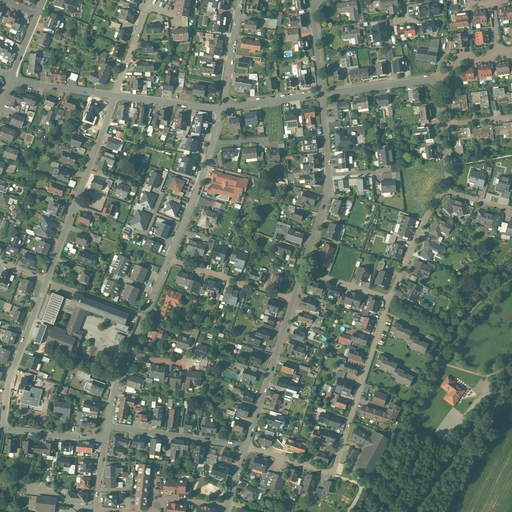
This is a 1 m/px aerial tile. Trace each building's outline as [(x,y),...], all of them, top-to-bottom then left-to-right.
[(55,0),(54,6),(64,9),(62,9),(64,4),(65,0),(55,0)] [(72,2),(67,0),(65,0),(64,4),(65,5),(65,6),(66,6),(65,10),(73,13),(76,4),(76,3),(72,2)] [(179,0),(179,7),(178,7),(178,11),(177,16),(182,17),(187,18),(190,0),(179,0)] [(228,6),(218,4),(219,0),(214,0),(213,9),(227,12),(228,6)] [(264,1),(259,0),(254,0),(252,10),(261,12),(264,1)] [(304,0),(295,0),(297,11),(305,10),(304,0)] [(395,0),(380,0),(380,1),(381,8),(390,7),(391,13),(397,12),(395,0)] [(129,4),(120,1),(119,4),(123,6),(123,5),(128,7),(135,9),(137,4),(130,2),(129,4)] [(356,2),(336,5),(338,13),(350,11),(352,21),(351,21),(358,21),(358,20),(358,15),(357,11),(356,2)] [(438,4),(428,5),(430,16),(439,15),(438,4)] [(428,5),(419,7),(419,10),(420,17),(430,16),(428,5)] [(121,9),(120,13),(121,13),(118,19),(123,21),(127,11),(121,9)] [(136,14),(127,11),(123,21),(126,22),(132,24),(134,18),(136,14)] [(17,15),(11,12),(8,19),(6,23),(12,25),(16,18),(17,15)] [(61,18),(51,14),(51,15),(49,21),(47,24),(47,25),(56,28),(56,27),(58,22),(59,23),(61,18)] [(222,16),(218,16),(216,26),(224,27),(225,27),(226,17),(222,17),(222,16)] [(304,17),(296,18),(297,26),(297,28),(298,28),(305,27),(304,17)] [(16,18),(12,25),(10,28),(17,31),(22,21),(16,18)] [(277,20),(269,19),(268,26),(276,27),(277,22),(277,20)] [(257,23),(246,21),(244,29),(244,28),(248,29),(256,31),(257,23)] [(121,25),(112,22),(110,26),(119,30),(121,25)] [(426,23),(422,24),(422,26),(423,34),(424,34),(427,33),(427,34),(431,33),(435,32),(435,29),(434,24),(434,22),(426,23)] [(56,28),(47,25),(47,24),(46,23),(44,28),(54,32),(56,28)] [(157,25),(147,25),(147,34),(157,34),(157,29),(157,25)] [(378,26),(373,27),(373,30),(372,30),(372,35),(386,33),(386,29),(385,29),(385,26),(385,25),(378,26)] [(413,26),(405,27),(406,37),(412,36),(412,35),(414,35),(414,29),(413,26)] [(405,27),(397,29),(398,37),(401,37),(401,38),(406,37),(405,27)] [(350,28),(349,28),(342,29),(340,29),(340,32),(341,40),(354,38),(355,45),(361,44),(360,37),(359,30),(351,31),(350,28)] [(182,30),(172,31),(173,41),(189,39),(187,29),(182,30)] [(129,33),(120,30),(119,33),(120,34),(118,39),(117,38),(117,39),(126,42),(129,33)] [(50,37),(41,33),(37,44),(46,48),(50,37)] [(386,33),(372,35),(373,40),(375,40),(375,42),(375,43),(379,42),(387,41),(386,33)] [(465,34),(454,36),(456,49),(468,48),(467,41),(467,38),(466,35),(466,34),(465,34)] [(219,40),(215,39),(214,43),(213,48),(222,50),(223,40),(219,40)] [(299,40),(298,40),(298,45),(299,52),(308,51),(307,39),(299,40)] [(252,41),(243,40),(241,48),(251,50),(252,43),(252,41)] [(439,40),(429,41),(428,51),(437,52),(439,40)] [(259,43),(254,42),(254,43),(252,43),(251,50),(251,48),(254,49),(254,48),(255,48),(254,50),(255,50),(259,51),(260,46),(259,46),(259,43)] [(3,43),(0,50),(0,54),(4,57),(9,47),(6,46),(5,44),(3,43)] [(153,44),(142,44),(142,53),(153,53),(153,44)] [(116,47),(113,56),(119,59),(123,50),(116,47)] [(213,48),(211,48),(210,54),(210,55),(213,55),(221,56),(221,53),(222,53),(222,50),(213,48)] [(428,51),(418,49),(416,60),(436,63),(437,52),(428,51)] [(108,54),(101,51),(98,57),(99,57),(106,59),(108,54)] [(40,55),(35,54),(35,55),(30,54),(30,59),(29,64),(39,65),(40,55)] [(249,60),(239,59),(238,67),(247,69),(249,60)] [(403,60),(393,62),(395,74),(405,72),(403,60)] [(147,63),(137,63),(137,71),(146,72),(147,63)] [(212,63),(211,63),(212,63),(211,66),(211,68),(211,69),(212,70),(211,74),(217,75),(219,64),(212,63)] [(39,65),(29,64),(28,73),(38,74),(38,70),(39,70),(39,67),(39,65)] [(108,66),(104,64),(103,65),(100,73),(108,77),(110,72),(112,68),(108,66)] [(386,64),(376,65),(378,76),(387,74),(386,64)] [(211,66),(204,65),(202,73),(204,73),(204,67),(211,68),(211,66)] [(339,69),(333,69),(334,82),(343,81),(342,71),(340,72),(339,69)] [(368,77),(367,69),(358,70),(360,78),(368,77)] [(472,69),(467,69),(465,71),(466,75),(462,75),(463,81),(473,80),(473,78),(472,69)] [(309,70),(301,71),(301,70),(299,70),(299,72),(301,86),(310,85),(309,79),(310,78),(309,70)] [(350,71),(349,72),(351,79),(360,78),(358,70),(350,71)] [(58,72),(51,71),(50,80),(57,81),(58,72)] [(65,72),(58,72),(57,81),(64,82),(64,80),(65,77),(66,77),(66,75),(65,74),(65,72)] [(78,76),(71,73),(69,78),(69,79),(75,82),(78,76)] [(99,76),(92,73),(89,79),(96,82),(97,80),(98,78),(99,76)] [(99,76),(98,78),(97,80),(96,82),(96,83),(96,82),(100,84),(104,86),(106,81),(108,77),(100,73),(99,76)] [(246,80),(236,79),(235,87),(244,89),(246,80)] [(293,79),(285,80),(287,88),(295,87),(293,79)] [(274,80),(266,81),(267,87),(268,91),(276,90),(274,80)] [(142,81),(134,81),(134,85),(133,85),(133,90),(142,91),(142,81)] [(166,82),(164,82),(163,90),(173,92),(174,84),(174,83),(166,82)] [(205,87),(194,86),(193,89),(193,95),(197,95),(197,96),(200,96),(204,96),(205,87)] [(504,89),(493,90),(493,97),(496,97),(497,102),(506,101),(506,99),(507,99),(510,99),(509,93),(504,94),(504,89)] [(423,90),(413,92),(414,94),(413,94),(413,100),(414,100),(415,103),(424,102),(423,90)] [(487,91),(473,93),(473,97),(471,97),(472,102),(480,101),(481,108),(489,107),(487,91)] [(16,94),(11,92),(8,100),(11,101),(9,107),(15,109),(17,103),(20,96),(19,95),(17,94),(16,94)] [(37,98),(25,94),(24,96),(21,103),(22,103),(26,104),(33,107),(37,98)] [(20,96),(17,103),(15,109),(9,107),(8,110),(18,113),(22,103),(21,103),(24,96),(20,96)] [(387,96),(377,98),(378,106),(388,105),(387,96)] [(465,96),(455,97),(456,105),(452,106),(453,112),(467,110),(465,96)] [(56,100),(46,97),(43,105),(53,108),(56,100)] [(367,98),(356,100),(356,102),(357,110),(368,108),(367,98)] [(77,104),(67,100),(65,107),(74,111),(77,104)] [(342,103),(334,104),(335,120),(338,119),(338,120),(339,120),(339,119),(342,119),(341,109),(348,108),(348,109),(349,109),(347,102),(342,103)] [(101,106),(92,103),(89,109),(89,110),(98,113),(101,106)] [(129,107),(120,105),(119,114),(126,115),(127,115),(129,107)] [(427,107),(420,108),(420,109),(422,121),(428,120),(432,120),(430,107),(427,107)] [(149,109),(140,108),(140,112),(139,119),(144,119),(147,120),(148,117),(149,109)] [(64,111),(58,109),(56,115),(62,117),(64,111)] [(137,109),(133,119),(132,119),(132,123),(136,124),(137,124),(138,122),(137,122),(138,121),(140,120),(141,121),(143,122),(144,121),(144,119),(139,119),(140,112),(137,111),(137,109)] [(314,109),(304,110),(305,119),(313,118),(315,117),(314,109)] [(89,110),(87,116),(86,119),(93,121),(94,120),(96,121),(97,117),(95,117),(96,112),(98,113),(89,110)] [(50,111),(46,122),(51,124),(55,113),(50,111)] [(168,112),(161,111),(160,113),(159,120),(167,121),(168,112)] [(295,112),(285,113),(286,121),(288,120),(296,119),(295,112)] [(160,113),(157,113),(155,118),(154,121),(153,127),(153,128),(159,129),(159,125),(167,126),(167,121),(159,120),(160,113)] [(256,113),(244,115),(246,124),(251,123),(252,124),(258,124),(256,113)] [(24,119),(13,114),(9,124),(20,128),(24,119)] [(126,115),(119,114),(118,123),(125,124),(125,121),(126,121),(126,115)] [(187,116),(177,115),(175,129),(183,130),(185,131),(186,126),(187,116)] [(195,133),(195,134),(200,134),(206,135),(207,128),(208,128),(208,125),(207,125),(208,118),(198,117),(197,116),(197,121),(195,121),(195,128),(196,128),(195,133)] [(236,117),(231,118),(229,119),(229,121),(230,131),(235,130),(240,129),(239,119),(236,120),(236,117)] [(511,122),(503,124),(503,126),(499,127),(500,135),(507,134),(508,134),(508,138),(511,137),(511,122)] [(120,125),(117,136),(123,137),(126,126),(120,125)] [(482,129),(473,130),(474,139),(484,137),(484,136),(488,136),(488,141),(493,140),(491,126),(481,127),(482,129)] [(425,128),(418,129),(418,128),(412,129),(413,136),(424,135),(425,140),(426,140),(433,139),(434,139),(433,127),(425,128)] [(15,132),(2,128),(0,131),(0,138),(11,142),(15,132)] [(469,129),(460,130),(460,132),(453,133),(455,148),(460,147),(459,140),(471,138),(469,129)] [(343,132),(335,133),(336,147),(345,146),(345,145),(354,144),(354,136),(344,137),(343,132)] [(34,137),(27,134),(24,142),(31,144),(34,137)] [(82,139),(73,135),(70,143),(73,144),(72,145),(78,148),(79,148),(82,139)] [(121,139),(114,137),(113,140),(119,142),(119,144),(121,145),(123,141),(121,140),(121,139)] [(113,140),(109,138),(106,147),(114,149),(116,150),(119,144),(119,142),(113,140)] [(198,141),(188,139),(186,145),(186,146),(188,147),(187,150),(185,150),(195,153),(198,141)] [(316,140),(303,141),(304,152),(317,150),(316,140)] [(71,150),(61,146),(59,151),(64,152),(70,154),(71,150)] [(428,147),(426,147),(427,160),(437,158),(435,146),(428,147)] [(391,147),(385,148),(385,150),(379,151),(380,157),(379,158),(381,166),(384,165),(384,166),(390,165),(390,167),(394,167),(393,165),(391,147)] [(18,152),(6,148),(2,157),(15,161),(18,152)] [(233,149),(223,150),(223,154),(224,159),(229,158),(234,158),(234,157),(233,149)] [(256,149),(244,150),(244,156),(246,156),(246,159),(257,158),(256,154),(256,149)] [(279,150),(268,151),(269,161),(280,160),(279,150)] [(70,154),(64,152),(60,161),(72,166),(74,161),(75,156),(70,154)] [(116,157),(104,152),(100,162),(101,162),(97,172),(103,174),(107,164),(108,163),(113,165),(116,157)] [(196,160),(184,157),(178,175),(191,178),(196,160)] [(318,157),(309,158),(309,163),(310,168),(310,169),(319,168),(318,157)] [(352,161),(337,162),(338,166),(339,166),(339,169),(344,169),(353,168),(352,161)] [(16,166),(10,164),(8,168),(5,167),(5,170),(13,174),(16,166)] [(398,164),(393,165),(394,167),(390,167),(391,173),(399,172),(398,164)] [(70,172),(60,168),(57,176),(63,178),(62,180),(67,181),(70,172)] [(150,178),(159,182),(162,175),(153,171),(150,178)] [(234,178),(231,177),(232,177),(223,175),(222,175),(223,174),(222,173),(222,174),(220,174),(220,173),(213,171),(211,176),(217,177),(215,182),(216,182),(216,184),(212,184),(211,188),(208,188),(207,193),(211,194),(212,192),(217,193),(217,194),(221,195),(221,194),(225,195),(225,196),(228,197),(229,196),(234,197),(234,199),(238,200),(239,196),(241,196),(242,191),(245,192),(248,180),(244,179),(243,180),(238,179),(238,178),(235,177),(234,178)] [(478,174),(472,173),(470,181),(475,182),(474,185),(482,188),(485,178),(486,173),(478,171),(478,174)] [(511,177),(494,173),(491,181),(499,184),(497,191),(506,194),(508,186),(511,177)] [(319,174),(309,175),(309,176),(304,176),(305,185),(306,185),(306,184),(310,183),(310,186),(320,185),(319,174)] [(104,182),(94,178),(91,187),(101,191),(104,182)] [(159,182),(150,178),(148,185),(157,189),(159,182)] [(174,178),(170,188),(177,191),(180,192),(184,183),(184,182),(181,181),(174,178)] [(367,180),(357,180),(358,186),(358,191),(369,190),(369,185),(368,180),(367,180)] [(348,181),(338,181),(339,189),(349,189),(348,187),(348,181)] [(394,181),(381,182),(382,193),(395,192),(394,181)] [(64,188),(52,184),(50,188),(52,190),(51,193),(61,197),(62,192),(64,188)] [(130,188),(119,184),(116,193),(119,194),(119,195),(126,197),(127,192),(128,193),(129,191),(130,188)] [(137,188),(131,185),(130,188),(129,191),(135,194),(137,188)] [(145,192),(143,198),(153,203),(156,197),(149,194),(145,192)] [(316,196),(303,192),(302,198),(303,198),(302,203),(309,205),(310,204),(314,206),(315,200),(316,196)] [(9,198),(3,196),(0,204),(6,206),(7,203),(9,198)] [(181,201),(172,197),(170,203),(178,206),(181,201)] [(17,201),(9,198),(7,203),(15,206),(17,201)] [(143,198),(140,205),(144,206),(151,209),(153,203),(143,198)] [(346,203),(336,200),(332,213),(342,216),(346,203)] [(222,204),(215,201),(211,213),(215,214),(219,215),(222,204)] [(465,205),(450,201),(443,208),(450,214),(453,211),(459,212),(460,216),(467,214),(465,207),(465,205)] [(64,207),(54,203),(50,214),(59,218),(64,207)] [(169,203),(165,213),(175,217),(179,207),(178,206),(170,203),(169,203)] [(346,203),(342,216),(347,218),(352,205),(346,203)] [(117,207),(109,204),(105,214),(107,214),(113,217),(115,212),(116,212),(117,209),(117,208),(117,207)] [(211,213),(207,212),(207,211),(204,210),(203,212),(204,212),(200,222),(199,223),(198,224),(199,226),(201,227),(202,226),(207,227),(208,222),(215,225),(216,221),(217,221),(219,215),(215,214),(211,213)] [(294,211),(292,210),(290,218),(301,221),(304,214),(294,210),(294,211)] [(137,215),(136,219),(147,224),(148,220),(150,216),(141,212),(138,211),(136,214),(137,215)] [(485,213),(478,211),(476,222),(484,224),(489,225),(487,231),(495,233),(499,217),(494,216),(493,217),(490,216),(490,215),(484,214),(485,213)] [(92,217),(81,213),(78,222),(88,226),(89,225),(88,225),(90,217),(91,217),(92,217)] [(407,218),(403,217),(400,225),(413,229),(414,224),(414,223),(415,220),(407,218)] [(9,220),(5,218),(0,230),(4,231),(4,229),(5,230),(9,220)] [(133,223),(131,226),(135,228),(143,231),(145,227),(146,227),(147,224),(136,219),(134,223),(133,223)] [(451,225),(436,219),(434,223),(435,223),(432,229),(431,229),(430,233),(438,237),(438,236),(441,229),(448,232),(451,225)] [(48,222),(44,220),(44,221),(41,227),(50,231),(52,227),(55,228),(57,225),(53,224),(52,223),(51,223),(48,222)] [(161,223),(158,230),(168,234),(171,228),(165,225),(161,223)] [(508,224),(502,223),(499,232),(505,234),(508,224)] [(337,226),(330,224),(328,231),(339,234),(341,228),(337,226)] [(305,234),(290,229),(279,225),(279,226),(279,228),(278,231),(288,234),(286,240),(301,245),(305,234)] [(413,229),(400,225),(398,233),(398,234),(402,235),(409,237),(410,234),(411,234),(413,229)] [(41,227),(39,231),(37,231),(36,234),(47,238),(49,234),(53,235),(54,232),(41,227)] [(126,227),(125,227),(122,234),(128,236),(131,230),(126,227)] [(158,230),(155,236),(159,237),(166,240),(168,234),(158,230)] [(339,234),(328,231),(326,237),(333,240),(337,241),(339,234)] [(438,237),(430,233),(428,237),(431,239),(438,241),(440,237),(438,236),(438,237)] [(88,237),(79,234),(76,243),(79,244),(79,243),(85,246),(88,237)] [(102,238),(91,234),(89,238),(100,242),(102,238)] [(215,240),(209,238),(206,246),(205,246),(205,248),(208,249),(211,250),(212,250),(215,240)] [(157,243),(149,240),(148,242),(146,241),(146,242),(148,242),(146,245),(145,245),(143,249),(154,254),(158,245),(156,244),(157,243)] [(43,243),(39,241),(38,241),(35,251),(45,255),(49,245),(43,243)] [(205,246),(191,241),(190,241),(190,244),(189,247),(187,246),(186,250),(188,250),(187,251),(192,252),(191,255),(197,257),(198,253),(202,254),(201,255),(202,256),(205,248),(205,246)] [(427,241),(421,256),(429,260),(432,253),(431,253),(433,250),(438,252),(436,256),(437,256),(440,257),(444,249),(439,246),(430,242),(427,241)] [(17,245),(10,242),(6,251),(7,251),(7,250),(11,252),(10,253),(16,255),(19,246),(17,245)] [(71,249),(70,252),(76,254),(77,250),(73,248),(74,245),(68,243),(67,248),(71,249)] [(292,248),(283,245),(279,244),(276,251),(281,253),(279,258),(288,261),(289,258),(290,255),(292,248)] [(330,246),(325,244),(324,248),(323,248),(319,262),(320,262),(318,266),(324,268),(324,266),(328,267),(328,268),(329,266),(334,249),(330,248),(330,246)] [(403,247),(393,244),(389,256),(400,259),(403,247)] [(228,250),(217,246),(213,256),(219,258),(220,256),(225,257),(227,252),(228,250)] [(248,255),(234,250),(231,260),(235,261),(233,267),(243,270),(248,255)] [(95,257),(81,252),(78,260),(81,261),(81,262),(85,264),(85,262),(94,266),(97,260),(94,259),(95,257)] [(26,257),(24,256),(23,259),(22,263),(33,267),(36,258),(26,254),(26,257)] [(129,260),(119,256),(117,262),(128,266),(129,264),(128,263),(129,260)] [(385,263),(380,261),(376,270),(380,271),(382,272),(385,263)] [(426,265),(416,261),(411,273),(421,278),(424,272),(428,274),(427,275),(428,275),(429,276),(430,274),(429,273),(431,269),(432,268),(426,265)] [(128,266),(117,262),(114,267),(126,272),(128,266)] [(147,270),(136,266),(131,279),(142,283),(147,270)] [(126,272),(114,267),(112,272),(122,277),(123,274),(125,274),(126,272)] [(370,271),(359,268),(357,275),(358,276),(357,280),(366,283),(370,271)] [(266,274),(259,271),(258,275),(256,280),(256,281),(264,283),(266,274)] [(382,272),(380,271),(378,279),(377,279),(375,284),(386,287),(390,274),(382,272)] [(10,275),(2,272),(0,278),(0,283),(4,284),(6,285),(7,285),(10,275)] [(91,275),(83,272),(79,282),(87,285),(91,275)] [(193,276),(180,272),(176,283),(189,287),(190,285),(191,284),(193,276)] [(275,272),(274,274),(272,281),(273,281),(272,286),(280,288),(283,278),(279,277),(280,274),(275,272)] [(32,283),(24,280),(20,290),(29,294),(31,290),(30,289),(32,283)] [(220,285),(206,280),(203,288),(202,290),(204,291),(211,293),(211,295),(210,295),(210,296),(210,297),(215,299),(216,299),(218,294),(220,285)] [(119,285),(109,281),(106,286),(118,291),(119,288),(117,288),(119,285)] [(324,286),(310,282),(307,290),(321,294),(322,290),(323,291),(324,286)] [(409,288),(407,293),(403,291),(402,294),(406,296),(405,298),(408,300),(414,303),(419,293),(420,293),(421,290),(422,289),(417,286),(409,283),(407,288),(409,288)] [(200,287),(191,284),(190,285),(189,287),(188,290),(195,292),(193,296),(197,297),(200,287)] [(139,290),(128,285),(123,299),(134,303),(139,290)] [(118,291),(106,286),(104,292),(114,296),(115,293),(117,294),(118,291)] [(341,290),(332,287),(329,295),(338,298),(341,290)] [(229,289),(226,288),(225,291),(226,291),(226,293),(225,293),(222,301),(226,303),(226,301),(228,302),(228,303),(230,298),(231,299),(232,294),(231,294),(233,289),(229,288),(229,289)] [(238,292),(234,291),(234,293),(232,292),(233,289),(231,294),(232,294),(231,299),(230,298),(228,303),(230,304),(230,305),(235,307),(238,298),(236,298),(237,297),(238,297),(239,295),(238,294),(238,292)] [(181,295),(169,291),(167,299),(166,303),(165,303),(162,315),(167,317),(171,305),(175,306),(175,307),(178,305),(181,295)] [(83,333),(78,331),(86,310),(112,320),(112,322),(116,323),(118,324),(116,328),(127,332),(128,328),(125,326),(125,325),(129,315),(82,298),(83,296),(75,293),(72,301),(53,294),(43,321),(54,325),(59,310),(73,315),(66,332),(53,327),(46,343),(75,354),(83,333)] [(352,294),(348,293),(346,297),(345,303),(351,305),(355,294),(353,294),(352,294)] [(357,295),(355,294),(351,305),(358,307),(360,301),(361,297),(357,296),(357,295)] [(316,302),(305,298),(302,307),(310,310),(313,311),(316,311),(317,309),(316,308),(315,307),(315,306),(316,302)] [(280,304),(269,300),(266,310),(274,312),(277,313),(280,304)] [(378,302),(370,300),(367,310),(376,313),(378,307),(377,307),(378,302)] [(12,305),(5,303),(3,308),(10,311),(12,305)] [(23,314),(15,311),(12,320),(20,324),(23,314)] [(314,317),(300,313),(298,320),(312,324),(313,321),(314,318),(314,317)] [(318,316),(317,316),(316,319),(314,318),(313,321),(317,323),(317,324),(321,325),(323,318),(318,316)] [(363,324),(362,328),(370,330),(373,321),(365,318),(363,322),(363,324)] [(405,331),(402,329),(403,326),(394,323),(390,332),(394,334),(393,336),(401,340),(402,339),(408,341),(411,335),(412,332),(406,329),(405,331)] [(34,344),(40,346),(46,326),(40,324),(34,344)] [(17,331),(7,328),(2,342),(12,345),(17,331)] [(154,329),(153,332),(150,331),(148,337),(155,339),(155,337),(161,339),(163,332),(160,331),(160,330),(158,329),(154,328),(154,329)] [(199,331),(192,329),(190,337),(196,339),(199,331)] [(271,333),(258,329),(255,337),(261,339),(268,341),(271,333)] [(306,334),(295,330),(292,338),(303,342),(306,334)] [(368,337),(354,333),(352,338),(353,338),(351,341),(365,346),(368,337)] [(352,338),(341,334),(339,340),(351,344),(351,341),(353,338),(352,338)] [(261,339),(255,337),(250,335),(248,343),(255,345),(258,346),(259,346),(261,339)] [(411,335),(408,341),(407,344),(411,346),(410,349),(418,352),(418,351),(424,354),(429,345),(422,342),(422,343),(418,341),(419,339),(411,335)] [(191,340),(179,336),(177,342),(177,343),(177,346),(185,349),(188,345),(189,345),(191,340)] [(305,349),(290,345),(287,353),(304,359),(305,353),(304,353),(305,349)] [(207,348),(199,346),(196,356),(204,359),(207,348)] [(313,348),(306,346),(305,349),(304,353),(305,353),(311,355),(313,348)] [(9,352),(0,349),(0,361),(5,364),(9,352)] [(250,353),(241,350),(239,355),(249,358),(248,359),(250,359),(251,353),(250,353)] [(363,354),(350,350),(348,357),(361,361),(363,354)] [(263,357),(252,353),(250,359),(249,362),(260,365),(263,357)] [(390,363),(387,362),(388,359),(380,355),(375,364),(379,366),(378,369),(387,373),(387,372),(393,375),(396,368),(398,365),(391,362),(390,363)] [(39,360),(31,356),(27,368),(35,371),(39,360)] [(295,366),(284,363),(281,371),(295,375),(297,368),(295,367),(295,366)] [(359,367),(345,363),(345,365),(343,370),(343,371),(356,376),(359,367)] [(165,368),(152,366),(151,371),(150,372),(150,374),(151,375),(151,376),(154,376),(154,377),(159,378),(163,379),(164,377),(165,368)] [(396,368),(393,375),(392,377),(396,379),(395,381),(403,385),(403,384),(409,387),(414,378),(407,375),(407,376),(403,374),(404,372),(396,368)] [(258,374),(244,369),(242,378),(244,378),(242,384),(248,386),(250,380),(255,382),(258,374)] [(202,374),(188,372),(186,384),(185,388),(187,388),(188,387),(193,388),(193,385),(200,385),(202,374)] [(36,376),(27,373),(25,379),(32,381),(35,381),(36,376)] [(178,374),(171,373),(170,384),(172,384),(171,388),(179,390),(180,381),(181,375),(178,374)] [(142,380),(131,376),(128,385),(134,387),(134,388),(139,390),(141,384),(142,380)] [(25,379),(23,378),(20,388),(25,389),(24,390),(25,391),(25,390),(30,391),(31,387),(32,381),(25,379)] [(289,382),(279,378),(277,385),(287,388),(289,382)] [(463,392),(452,384),(453,383),(447,379),(442,386),(450,392),(445,398),(454,404),(463,392)] [(102,382),(96,380),(93,389),(103,392),(105,385),(101,383),(102,382)] [(352,385),(337,381),(336,385),(337,385),(335,391),(347,395),(347,393),(350,393),(352,385)] [(25,391),(24,390),(21,404),(38,408),(42,390),(31,387),(30,391),(25,390),(25,391)] [(67,395),(69,390),(61,387),(59,392),(67,395)] [(254,395),(245,392),(243,397),(242,401),(251,404),(254,395)] [(375,392),(374,398),(373,399),(374,400),(373,403),(378,405),(381,394),(375,392)] [(274,394),(270,407),(279,410),(282,400),(283,397),(282,397),(274,394)] [(284,395),(283,394),(282,397),(283,397),(282,400),(291,403),(292,397),(284,395)] [(387,396),(381,394),(378,405),(382,406),(384,403),(384,402),(385,401),(385,402),(387,396)] [(126,398),(122,398),(120,408),(128,409),(129,406),(130,399),(126,398)] [(347,402),(337,399),(335,407),(337,407),(336,410),(341,412),(342,409),(345,410),(347,402)] [(71,405),(55,403),(54,412),(65,413),(63,425),(68,426),(71,405)] [(100,404),(92,403),(91,408),(90,411),(96,412),(99,412),(100,404)] [(377,411),(366,407),(365,408),(362,407),(360,416),(383,423),(383,421),(391,425),(400,408),(392,404),(391,407),(390,407),(388,411),(387,414),(383,413),(383,414),(377,412),(377,411)] [(250,408),(239,405),(236,414),(247,417),(250,408)] [(128,409),(120,408),(118,418),(126,420),(127,415),(128,409)] [(179,411),(171,410),(169,419),(168,427),(176,428),(179,411)] [(90,415),(76,412),(76,415),(78,416),(77,419),(83,420),(88,421),(88,419),(96,421),(97,416),(96,416),(90,415)] [(287,416),(278,413),(276,418),(279,419),(279,422),(281,423),(282,419),(285,420),(287,416)] [(320,413),(318,422),(327,425),(330,415),(320,413)] [(148,416),(136,414),(135,421),(147,423),(148,416)] [(186,414),(185,421),(184,429),(192,430),(193,422),(190,422),(191,415),(186,414)] [(330,415),(327,425),(339,429),(342,419),(330,415)] [(154,416),(153,416),(152,425),(160,426),(162,418),(158,417),(154,416)] [(276,418),(267,416),(265,423),(277,427),(279,422),(279,419),(276,418)] [(96,421),(88,419),(88,421),(86,428),(90,429),(91,428),(95,429),(95,428),(96,428),(97,425),(96,425),(96,421)] [(245,425),(235,421),(233,429),(242,432),(245,425)] [(207,424),(206,432),(216,434),(217,425),(207,424)] [(322,433),(315,430),(311,440),(319,443),(320,439),(322,433)] [(371,438),(356,430),(351,438),(366,446),(371,438)] [(336,436),(323,432),(322,433),(320,439),(326,441),(326,443),(329,444),(329,442),(334,444),(336,436)] [(366,446),(353,471),(368,479),(389,441),(382,437),(383,437),(374,432),(371,438),(366,446)] [(273,438),(261,434),(259,443),(270,446),(273,438)] [(120,438),(112,436),(111,446),(119,447),(119,445),(126,446),(127,441),(120,440),(120,438)] [(138,438),(134,437),(133,445),(137,446),(137,448),(143,449),(144,449),(144,443),(145,439),(141,438),(141,437),(138,437),(138,438)] [(16,441),(6,440),(6,444),(6,448),(5,450),(9,450),(8,452),(14,452),(16,453),(16,449),(17,443),(16,443),(16,441)] [(180,441),(172,440),(171,448),(176,449),(179,449),(180,441)] [(292,453),(296,443),(285,440),(282,449),(292,453)] [(189,442),(180,441),(179,449),(181,450),(186,450),(188,451),(189,442)] [(34,443),(24,442),(22,453),(28,454),(33,455),(33,452),(42,453),(43,446),(34,445),(34,443)] [(89,443),(86,442),(83,442),(83,444),(78,443),(77,452),(92,453),(92,449),(93,448),(93,446),(93,445),(92,445),(92,444),(89,444),(89,443)] [(302,444),(296,442),(296,443),(292,453),(303,456),(306,447),(306,446),(302,445),(303,444),(302,444)] [(47,444),(46,447),(43,446),(42,453),(42,454),(43,454),(42,456),(43,456),(43,453),(47,454),(46,456),(53,456),(54,456),(55,452),(55,445),(53,445),(52,443),(50,445),(47,444)] [(71,444),(62,443),(61,450),(63,450),(63,452),(67,453),(67,451),(70,451),(71,444)] [(119,447),(111,446),(109,455),(117,456),(117,455),(118,450),(119,447)] [(204,448),(197,447),(196,454),(196,457),(203,458),(204,448)] [(353,449),(348,458),(352,460),(357,451),(353,449)] [(231,452),(224,450),(222,457),(221,460),(231,464),(234,455),(230,454),(231,452)] [(218,456),(207,453),(206,458),(216,461),(218,456)] [(330,456),(319,453),(316,461),(327,464),(330,456)] [(267,462),(255,458),(252,467),(264,471),(267,462)] [(70,460),(60,459),(59,467),(69,468),(70,465),(70,460)] [(150,466),(140,465),(138,476),(149,477),(150,466)] [(229,469),(215,465),(214,465),(210,476),(226,481),(229,469)] [(115,467),(106,467),(106,478),(115,478),(115,473),(115,469),(115,467)] [(290,469),(287,480),(295,482),(299,472),(290,469)] [(266,474),(263,473),(260,485),(270,488),(274,474),(267,472),(266,474)] [(284,477),(274,474),(270,488),(280,492),(284,477)] [(316,478),(308,475),(303,490),(306,491),(305,494),(311,496),(316,478)] [(149,477),(138,476),(138,477),(139,477),(138,481),(137,485),(148,486),(148,483),(149,483),(149,477)] [(90,479),(81,478),(80,488),(89,489),(90,479)] [(115,478),(106,478),(106,488),(115,488),(115,483),(115,478)] [(177,481),(177,483),(175,482),(175,481),(164,480),(164,483),(166,483),(165,485),(164,485),(164,488),(162,488),(161,494),(175,495),(175,493),(185,494),(186,483),(184,483),(184,481),(177,481)] [(335,484),(326,481),(323,490),(332,493),(335,484)] [(148,486),(137,485),(138,485),(137,489),(137,493),(148,494),(147,494),(148,491),(148,492),(148,486)] [(270,488),(260,485),(259,488),(265,490),(279,494),(280,492),(270,488)] [(257,490),(246,487),(244,494),(247,495),(246,499),(244,499),(244,500),(255,503),(259,493),(259,491),(257,490)] [(74,493),(67,493),(66,500),(71,500),(70,502),(77,503),(78,499),(74,498),(74,494),(74,493)] [(148,494),(137,493),(137,494),(137,497),(136,497),(135,505),(136,505),(135,508),(135,509),(143,510),(143,509),(146,509),(148,494)] [(87,494),(78,494),(78,499),(77,503),(86,504),(87,503),(88,502),(88,500),(87,500),(87,499),(87,494)] [(117,497),(105,496),(104,505),(116,507),(117,497)] [(56,499),(37,497),(36,504),(56,506),(56,499)]
